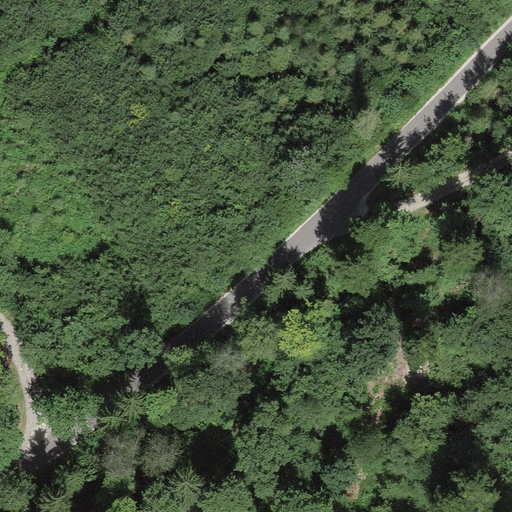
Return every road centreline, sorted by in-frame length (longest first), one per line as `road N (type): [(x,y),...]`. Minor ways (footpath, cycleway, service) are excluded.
road 1 (unclassified): [(0,481),(49,452),(327,221),(511,32)]
road 2 (track): [(327,221),(394,210),(511,157)]
road 3 (track): [(49,452),(29,375),(0,325)]
